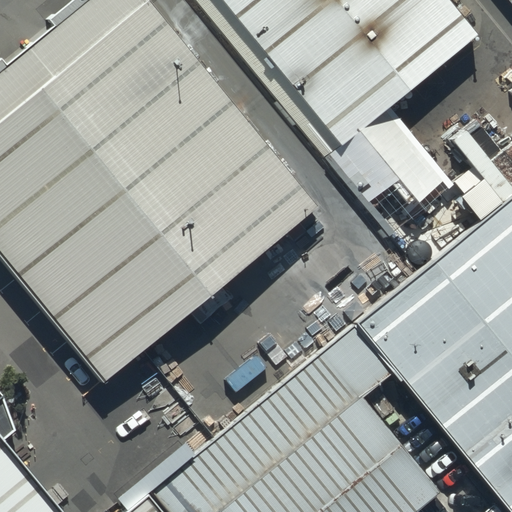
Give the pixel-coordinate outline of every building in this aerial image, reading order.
[(309,220),(134,0),(80,0),(0,63),(0,261),(98,386),(309,220)] [(466,21),(449,0),(216,0),(322,134),(466,21)] [(511,177),(357,299),(511,496),(511,177)] [(397,351),(357,299),(146,464),(184,511),(382,511),(427,478),(354,385),(397,351)] [(159,378),(127,404),(159,443),(191,416),(159,378)] [(184,511),(146,464),(84,511),(184,511)]
